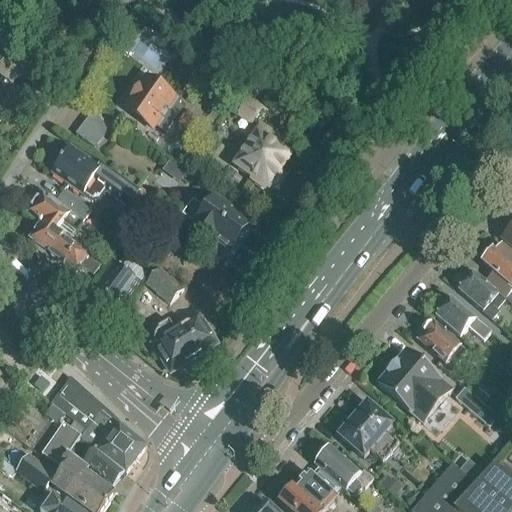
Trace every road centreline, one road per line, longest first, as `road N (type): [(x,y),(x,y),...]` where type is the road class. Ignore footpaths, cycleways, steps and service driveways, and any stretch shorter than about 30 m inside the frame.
road 1 (primary): [(214,446),(511,57)]
road 2 (residential): [(214,446),(267,439),(511,157)]
road 3 (residential): [(214,446),(0,262)]
road 4 (residential): [(0,197),(125,0)]
